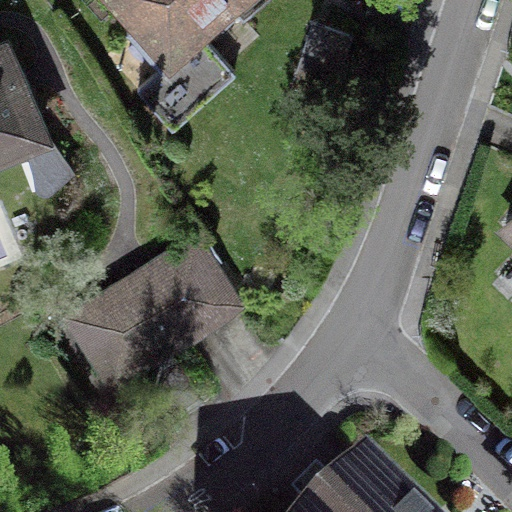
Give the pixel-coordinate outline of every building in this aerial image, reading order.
[(243,17),(262,0),(119,0),(136,18),(127,27),(160,64),(162,62),(164,64),(137,88),(172,126),(235,70),(199,29),(229,2),(243,17)] [(320,23),(313,21),(294,82),(330,93),(349,33),(320,23)] [(19,27),(0,35),(0,163),(66,135),(19,27)] [(511,204),(492,226),(511,244),(511,260),(507,266),(511,271),(511,204)] [(200,225),(66,315),(118,392),(185,348),(252,303),(200,225)] [(416,511),(361,459),(309,511),(416,511)]
